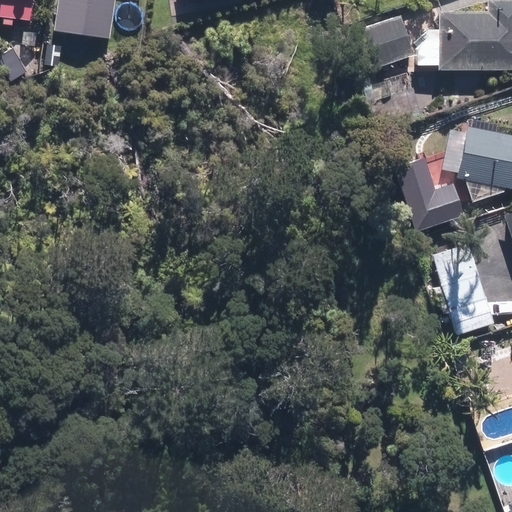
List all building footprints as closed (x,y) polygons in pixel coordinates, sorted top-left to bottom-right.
[(0,0),(0,18),(1,18),(0,25),(9,26),(10,19),(27,21),(29,0),(0,0)] [(110,0),(52,0),(49,23),(106,31),(110,0)] [(449,4),(448,64),(511,65),(511,0),(499,0),(499,4),(449,4)] [(368,71),(414,55),(400,15),(354,30),(368,71)] [(511,134),(480,124),(467,165),(511,177),(511,134)] [(416,233),(464,215),(453,184),(436,190),(424,158),(393,169),(416,233)] [(490,323),(460,240),(423,253),(453,336),(490,323)]
